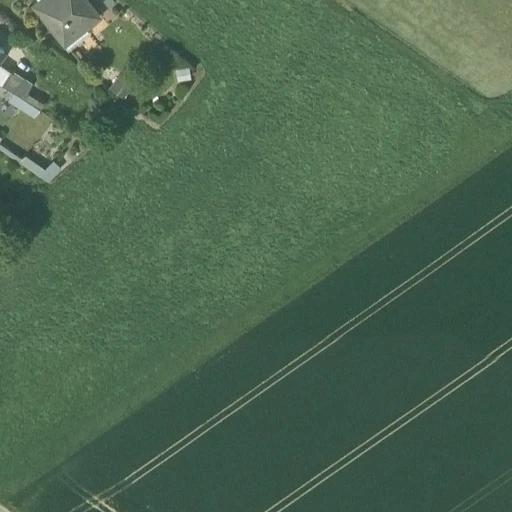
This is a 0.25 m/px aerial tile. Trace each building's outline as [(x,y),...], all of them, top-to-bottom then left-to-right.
[(85,0),(46,0),(36,8),(59,38),(80,22),(84,27),(84,26),(98,15),(85,0)] [(80,22),(59,38),(67,48),(88,31),(84,26),(84,27),(80,22)] [(0,83),(9,73),(0,66),(0,83)] [(9,73),(0,83),(0,84),(12,93),(23,77),(11,69),(9,73)] [(32,83),(23,77),(12,93),(23,100),(26,93),(32,83)] [(23,100),(12,93),(8,100),(18,107),(23,100)] [(43,103),(26,93),(23,100),(38,109),(43,103)] [(23,100),(18,107),(33,116),(38,109),(23,100)] [(43,166),(19,149),(10,162),(34,178),(43,166)]
